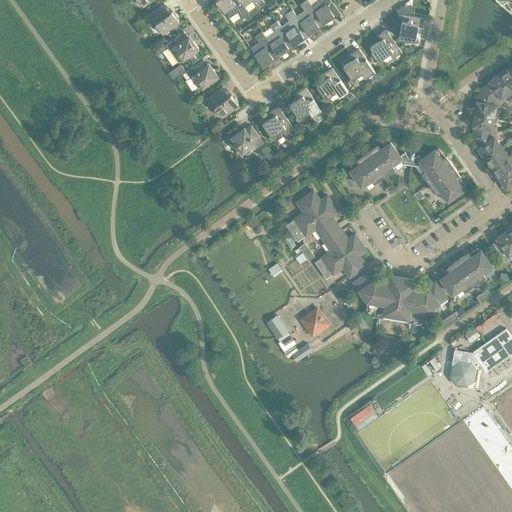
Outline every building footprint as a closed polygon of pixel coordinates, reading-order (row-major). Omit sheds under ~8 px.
[(245,6),(240,0),(217,0),(229,17),(238,11),(242,17),(249,12),(245,6)] [(312,4),(309,0),(304,0),(300,3),(304,9),(297,15),(296,15),(309,32),(311,31),(312,33),(318,29),(316,27),(324,22),(312,4)] [(312,4),(324,22),(326,20),(328,22),(333,18),(332,16),(339,11),(331,0),(317,0),(312,4)] [(511,0),(501,0),(502,1),(503,1),(506,6),(511,10),(511,0)] [(163,31),(179,20),(172,10),(170,12),(164,3),(150,13),(145,16),(148,20),(150,22),(154,23),(156,22),(158,24),(157,26),(156,28),(159,31),(161,31),(163,31)] [(406,3),(397,10),(398,12),(411,15),(412,7),(408,6),(406,3)] [(281,26),(294,43),(296,42),(297,44),(303,40),(301,38),(309,32),(296,15),(297,15),(292,9),(285,14),(289,20),(282,25),(281,26)] [(417,27),(423,28),(425,17),(411,15),(398,12),(397,12),(396,23),(401,24),(399,36),(412,38),(412,39),(413,40),(414,42),(416,42),(417,41),(418,40),(419,38),(418,37),(417,36),(416,35),(417,27)] [(282,25),(277,20),(270,25),(274,31),(266,36),(279,54),(281,53),(282,55),(287,51),(286,49),(294,43),(281,26),(282,25)] [(390,53),(393,58),(402,51),(386,29),(377,35),(380,40),(370,46),(378,57),(377,58),(377,59),(377,61),(378,62),(379,63),(381,63),(382,62),(383,60),(383,59),(382,58),(390,53)] [(271,60),(279,54),(266,36),(262,30),(255,36),(259,41),(251,47),(263,65),(266,63),(267,65),(272,61),(271,60)] [(199,48),(189,35),(188,36),(184,31),(166,44),(174,55),(178,61),(180,61),(182,60),(183,59),(199,48)] [(363,72),(366,77),(375,71),(359,48),(350,54),(353,59),(343,66),(351,76),(350,77),(350,78),(350,80),(351,82),(352,82),(354,82),(356,81),(356,80),(356,78),(356,77),(363,72)] [(202,86),(203,87),(219,76),(209,62),(207,64),(203,58),(187,70),(191,76),(194,74),(197,79),(196,81),(195,83),(198,86),(200,86),(202,86)] [(499,73),(511,89),(511,88),(511,69),(509,66),(505,69),(505,68),(502,71),(499,73)] [(336,91),(339,96),(348,90),(332,67),(323,73),(326,78),(317,85),(324,95),(323,96),(323,97),(323,99),(324,101),(326,101),(327,101),(329,100),(329,99),(329,97),(329,96),(336,91)] [(511,89),(499,73),(489,80),(491,82),(481,89),(502,102),(505,98),(503,95),(511,89)] [(238,103),(237,102),(239,101),(236,96),(234,98),(231,94),(229,95),(223,86),(207,98),(211,103),(213,101),(216,105),(215,105),(217,107),(216,109),(215,111),(218,114),(220,115),(222,114),(222,115),(238,103)] [(309,110),(313,115),(321,109),(305,86),(296,92),(299,97),(290,104),(297,114),(297,115),(296,117),(296,118),(297,120),(299,120),(300,120),(302,119),(303,118),(302,116),(302,115),(309,110)] [(502,102),(481,89),(479,100),(477,100),(475,112),(495,116),(496,106),(500,106),(502,102)] [(282,129),(286,134),(294,128),(278,105),(269,112),(272,116),(263,123),(270,134),(269,136),(269,137),(270,139),(272,140),(273,139),(275,138),(276,137),(275,135),(275,134),(282,129)] [(495,116),(475,112),(473,124),(475,125),(473,136),(498,131),(496,126),(493,126),(495,116)] [(255,143),(257,146),(263,142),(251,125),(246,129),(245,127),(231,136),(243,152),(244,151),(246,152),(248,153),(251,150),(251,148),(251,146),(255,143)] [(485,157),(502,146),(496,137),(499,135),(498,131),(473,136),(480,146),(478,147),(485,157)] [(400,155),(390,141),(389,142),(387,140),(378,146),(379,147),(375,149),(374,147),(368,151),(384,174),(394,167),(393,166),(401,160),(402,162),(410,163),(411,157),(408,156),(405,152),(403,153),(404,153),(405,152),(408,157),(404,160),(401,155),(402,154),(400,155)] [(502,146),(485,157),(487,160),(489,164),(489,163),(492,167),(508,155),(502,146)] [(444,157),(445,157),(439,148),(436,150),(435,148),(421,158),(418,154),(413,157),(411,157),(410,163),(417,164),(419,163),(424,171),(423,172),(430,182),(453,165),(449,159),(447,161),(444,157)] [(373,180),(374,182),(384,174),(368,151),(362,155),(363,158),(360,160),(359,159),(351,166),(352,168),(351,169),(362,184),(363,183),(365,186),(373,180)] [(498,174),(499,177),(511,167),(511,152),(508,155),(492,167),(495,171),(494,172),(498,174)] [(458,177),(455,173),(458,171),(453,165),(430,182),(437,192),(439,191),(445,199),(447,197),(448,199),(464,188),(462,187),(465,185),(459,176),(458,177)] [(511,182),(511,167),(499,177),(506,187),(511,182)] [(311,176),(285,194),(293,206),(298,202),(304,211),(294,218),(286,224),(298,240),(306,234),(316,227),(324,238),(331,250),(322,256),(315,261),(327,278),(333,273),(343,266),(350,276),(366,264),(359,254),(365,250),(353,234),(351,231),(352,230),(341,215),(340,215),(338,212),(337,211),(326,196),(320,199),(314,191),(319,187),(311,176)] [(395,189),(391,184),(387,188),(390,193),(395,189)] [(419,198),(419,197),(423,194),(420,189),(415,193),(419,198)] [(511,257),(511,237),(506,230),(497,237),(504,248),(498,251),(506,262),(511,257)] [(309,258),(314,255),(305,242),(300,246),(309,258)] [(492,264),(481,249),(479,250),(478,248),(469,254),(470,254),(466,257),(464,255),(458,259),(475,282),(485,275),(484,274),(492,268),(490,265),(492,264)] [(464,288),(465,290),(475,282),(458,259),(452,263),(454,266),(450,268),(450,267),(441,273),(443,276),(441,277),(452,292),(454,291),(455,294),(464,288)] [(389,283),(379,282),(370,270),(354,281),(367,300),(386,303),(384,313),(408,317),(410,307),(428,310),(447,297),(435,281),(423,289),(413,288),(415,278),(390,274),(389,283)] [(477,296),(481,301),(490,294),(487,289),(477,296)] [(320,330),(320,329),(328,323),(317,307),(302,318),(313,334),(316,332),(316,333),(320,330)] [(443,327),(458,317),(454,312),(440,322),(443,327)] [(267,321),(277,336),(280,341),(282,340),(291,335),(283,323),(277,314),(267,321)] [(486,370),(488,370),(511,353),(511,336),(506,328),(474,350),(474,352),(455,349),(450,376),(452,376),(456,382),(455,384),(468,386),(468,384),(473,381),(475,381),(477,368),(482,365),(486,370)] [(291,335),(282,340),(286,345),(294,339),(291,335)] [(313,349),(308,342),(292,354),(297,361),(313,349)]
